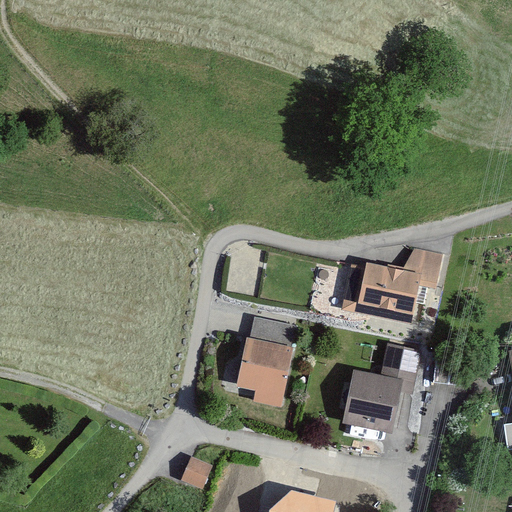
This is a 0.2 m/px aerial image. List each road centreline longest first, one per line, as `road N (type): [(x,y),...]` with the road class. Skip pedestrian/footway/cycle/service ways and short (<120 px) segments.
road 1 (residential): [(511,210),(373,248),(322,249),(248,231),(217,241),(174,433)]
road 2 (residential): [(404,511),(407,492),(361,472),(174,433)]
road 3 (track): [(174,433),(0,376)]
